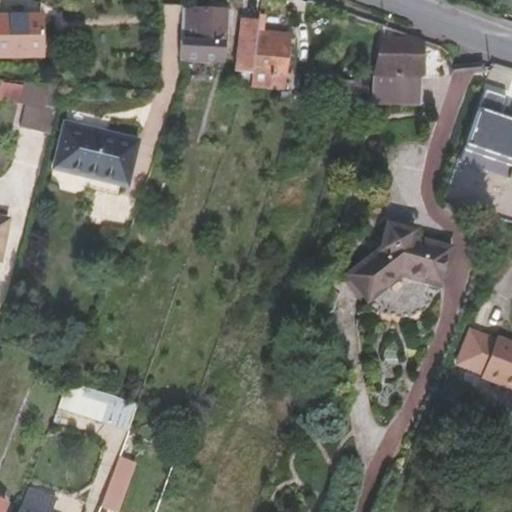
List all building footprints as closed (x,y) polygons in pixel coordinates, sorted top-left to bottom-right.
[(178,61),(217,62),(218,42),(224,42),(224,27),(225,11),(225,10),(180,8),(178,61)] [(0,58),(39,58),(39,42),(39,21),(39,15),(0,15),(0,58)] [(240,20),(234,72),(251,74),(255,32),(256,22),(240,20)] [(53,42),(53,21),(39,21),(39,42),(53,42)] [(282,90),(289,35),(255,32),(251,74),(249,87),(282,90)] [(421,40),(380,39),(372,77),(420,78),(421,40)] [(372,104),(419,105),(420,78),(372,77),(372,104)] [(358,98),(359,84),(341,82),(340,97),(358,98)] [(25,104),(20,127),(47,135),(60,85),(40,84),(35,106),(25,104)] [(511,166),(511,117),(481,107),(465,149),(511,166)] [(63,124),(53,169),(126,186),(136,141),(63,124)] [(367,300),(400,274),(438,286),(449,250),(409,238),(410,232),(387,224),(379,250),(348,275),(367,300)] [(480,375),(479,377),(489,381),(504,345),(494,341),(493,343),(467,334),(457,361),(482,371),(480,375)] [(511,348),(504,345),(489,381),(511,390),(511,348)] [(457,361),(456,365),(480,375),(482,371),(457,361)] [(136,407),(70,382),(61,406),(127,430),(136,407)] [(82,511),(87,499),(73,493),(66,511),(82,511)] [(22,499),(18,510),(22,511),(55,511),(56,511),(22,499)]
